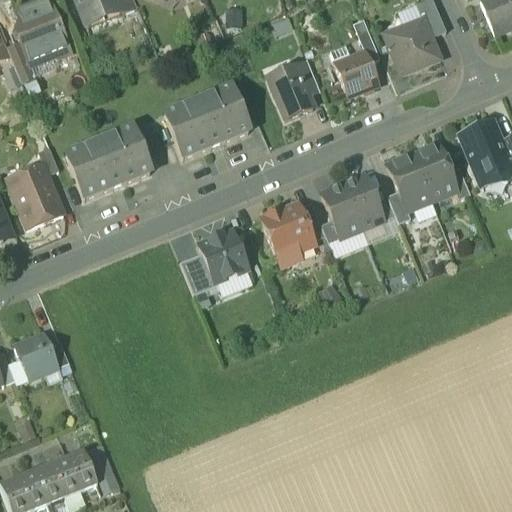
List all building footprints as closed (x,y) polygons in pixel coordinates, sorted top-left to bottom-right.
[(71,0),(86,35),(118,22),(115,15),(116,15),(110,0),(71,0)] [(110,0),(116,15),(115,15),(118,22),(136,14),(130,0),(110,0)] [(182,0),(187,9),(205,2),(204,0),(182,0)] [(511,0),(493,0),(479,6),(494,42),(511,34),(511,0)] [(431,5),(415,12),(421,27),(422,26),(430,45),(445,39),(431,5)] [(43,6),(18,17),(16,20),(20,29),(16,40),(20,51),(29,72),(30,72),(53,63),(58,65),(66,61),(69,56),(66,50),(64,49),(47,8),(43,6)] [(421,27),(389,40),(385,49),(399,83),(439,67),(430,45),(422,26),(421,27)] [(6,57),(0,42),(0,66),(9,63),(6,57)] [(29,72),(20,51),(6,57),(9,63),(20,89),(35,83),(30,72),(29,72)] [(346,57),(344,52),(329,59),(332,67),(333,72),(350,65),(347,57),(346,57)] [(350,65),(333,72),(346,104),(377,91),(364,59),(350,65)] [(318,97),(306,69),(294,74),(306,102),(318,97)] [(294,74),(267,85),(284,127),(312,115),(306,102),(294,74)] [(229,93),(163,121),(181,165),(248,137),(229,93)] [(491,129),(458,143),(480,195),(490,191),(492,184),(506,190),(508,183),(511,182),(511,181),(511,178),(500,150),(491,129)] [(131,134),(64,162),(83,206),(149,178),(131,134)] [(511,144),(500,150),(511,178),(511,181),(511,182),(511,181),(511,144)] [(436,152),(411,163),(429,207),(453,197),(454,197),(446,178),(436,152)] [(48,155),(37,160),(42,171),(46,182),(58,177),(48,155)] [(411,163),(386,173),(397,199),(404,218),(406,217),(429,207),(411,163)] [(42,171),(8,185),(18,210),(16,211),(26,235),(62,220),(46,182),(42,171)] [(457,173),(446,178),(454,197),(453,197),(457,206),(469,201),(457,173)] [(364,182),(354,187),(348,184),(340,188),(360,236),(382,227),(375,208),(364,182)] [(360,236),(340,188),(332,191),(330,197),(320,201),(330,227),(338,245),(360,236)] [(397,199),(386,203),(395,225),(397,231),(409,226),(406,217),(404,218),(397,199)] [(395,225),(386,203),(375,208),(382,227),(383,229),(395,225)] [(13,237),(0,206),(0,240),(1,242),(13,237)] [(319,231),(310,209),(297,214),(311,247),(324,242),(319,231)] [(280,217),(274,215),(267,218),(265,224),(261,225),(275,260),(288,255),(296,258),(313,251),(311,247),(297,214),(296,211),(280,217)] [(338,245),(330,227),(319,231),(324,242),(328,252),(339,248),(338,245)] [(231,238),(198,252),(201,259),(213,288),(215,288),(246,275),(231,238)] [(201,259),(179,268),(193,301),(216,291),(215,288),(213,288),(201,259)] [(41,341),(12,354),(17,366),(25,386),(55,373),(46,353),(41,341)] [(57,348),(46,353),(55,373),(66,369),(57,348)] [(6,371),(1,359),(0,358),(0,388),(1,390),(12,386),(6,371)] [(17,366),(6,371),(12,386),(14,391),(25,386),(17,366)] [(66,369),(55,373),(58,380),(69,376),(66,369)] [(22,444),(32,441),(28,426),(18,429),(22,444)] [(102,448),(85,454),(102,498),(118,491),(102,448)] [(81,458),(65,465),(78,496),(94,489),(81,458)] [(65,465),(48,472),(61,503),(78,496),(65,465)] [(48,472),(31,479),(44,510),(61,503),(48,472)] [(31,479),(14,486),(25,511),(39,511),(44,510),(31,479)] [(25,511),(14,486),(0,491),(0,500),(4,511),(25,511)]
